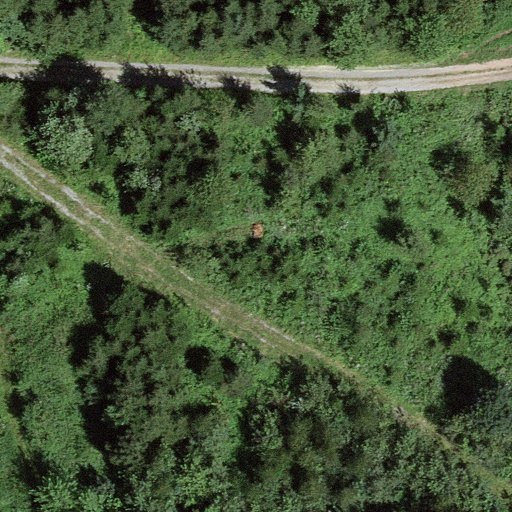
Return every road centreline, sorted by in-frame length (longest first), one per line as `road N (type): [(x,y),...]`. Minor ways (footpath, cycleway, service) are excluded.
road 1 (track): [(0,144),(416,427),(511,509)]
road 2 (track): [(511,67),(361,82),(0,65)]
